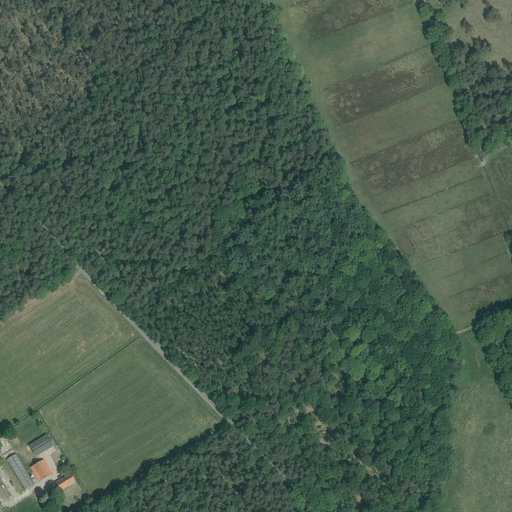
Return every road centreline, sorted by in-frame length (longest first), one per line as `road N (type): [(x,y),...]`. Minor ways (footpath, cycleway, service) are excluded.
road 1 (tertiary): [(230,426),(0,185)]
road 2 (unclassified): [(84,511),(230,426)]
road 3 (tertiary): [(316,511),(230,426)]
